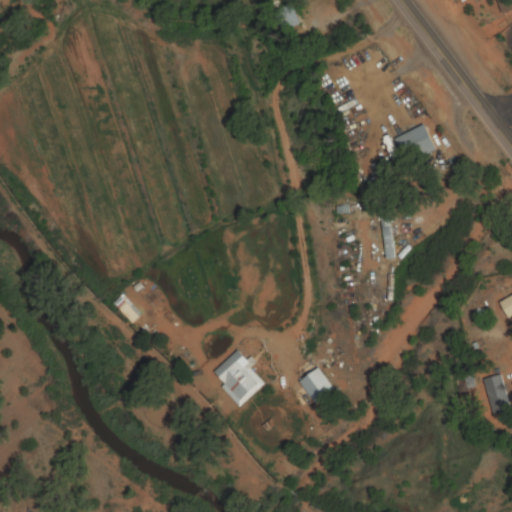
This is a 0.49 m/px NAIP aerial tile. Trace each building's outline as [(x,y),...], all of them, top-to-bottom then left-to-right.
[(283,33),(301,24),(292,5),(274,13),(283,33)] [(408,165),(438,151),(426,126),(397,139),(408,165)] [(382,212),(386,260),(395,259),(390,211),(382,212)] [(511,297),(502,301),(509,318),(511,317),(511,297)] [(251,369),(256,364),(242,349),(213,376),(243,408),(267,385),(251,369)] [(336,392),(321,370),(302,382),(317,405),(336,392)]
